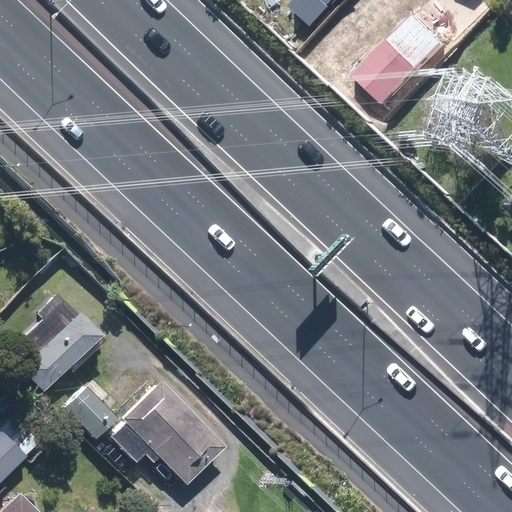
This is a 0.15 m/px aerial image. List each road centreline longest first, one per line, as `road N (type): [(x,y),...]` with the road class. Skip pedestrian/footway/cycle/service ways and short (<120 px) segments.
road 1 (motorway): [(487,511),(0,50)]
road 2 (motorway): [(102,0),(511,387)]
